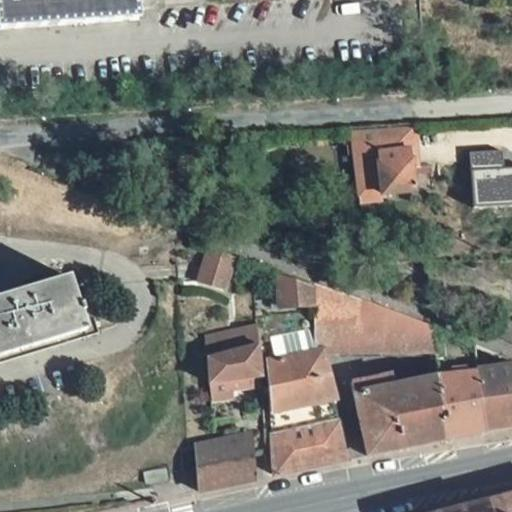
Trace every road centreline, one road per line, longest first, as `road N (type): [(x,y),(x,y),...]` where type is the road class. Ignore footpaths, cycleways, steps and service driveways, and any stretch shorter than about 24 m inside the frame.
road 1 (residential): [(511,107),(0,133)]
road 2 (residential): [(390,0),(371,31),(0,48)]
road 3 (residential): [(0,376),(123,337),(139,322),(144,296),(133,275),(95,259)]
road 4 (primary): [(511,465),(283,511)]
